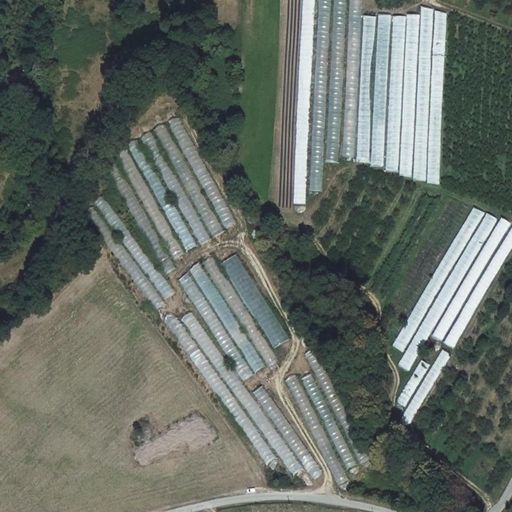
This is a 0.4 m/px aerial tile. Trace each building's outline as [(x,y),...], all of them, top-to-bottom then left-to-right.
[(258,67),(259,0),(247,0),(245,66),(258,67)] [(288,66),(290,67),(291,0),(279,0),(274,202),(285,202),(288,97),(287,97),(287,80),(288,66)] [(302,0),(294,204),(306,205),(315,0),(302,0)] [(319,0),(310,190),(322,191),(331,0),(319,0)] [(333,0),(325,162),(338,163),(346,0),(333,0)] [(348,0),(342,157),(355,157),(361,0),(348,0)] [(414,181),(426,181),(434,8),(422,8),(414,181)] [(427,184),(439,184),(448,12),(435,11),(427,184)] [(378,14),(371,166),(384,166),(392,15),(378,14)] [(398,177),(411,177),(419,15),(407,14),(398,177)] [(356,162),(369,162),(376,17),(363,16),(356,162)] [(393,16),(386,171),(397,171),(405,17),(393,16)] [(245,94),(256,93),(255,82),(244,83),(245,94)] [(166,123),(225,230),(237,223),(178,116),(166,123)] [(153,131),(213,238),(225,231),(165,124),(153,131)] [(244,128),(244,180),(255,180),(255,128),(244,128)] [(140,138),(199,245),(211,239),(152,132),(140,138)] [(127,144),(186,251),(197,245),(139,138),(127,144)] [(117,154),(173,260),(185,254),(128,148),(117,154)] [(107,166),(166,274),(176,268),(117,160),(107,166)] [(93,202),(165,299),(175,292),(103,195),(93,202)] [(84,211),(156,310),(166,303),(93,204),(84,211)] [(483,213),(474,208),(393,345),(403,351),(483,213)] [(497,219),(487,213),(399,365),(409,371),(497,219)] [(511,224),(501,218),(431,336),(442,342),(511,224)] [(511,248),(511,227),(444,343),(453,348),(511,248)] [(235,254),(220,264),(274,349),(290,339),(235,254)] [(213,256),(203,262),(268,368),(279,361),(213,256)] [(199,265),(190,271),(256,371),(264,365),(199,265)] [(188,275),(179,281),(244,380),(253,374),(188,275)] [(163,321),(267,466),(278,459),(173,313),(163,321)] [(182,321),(293,476),(303,469),(191,314),(182,321)] [(452,355),(443,349),(400,421),(409,426),(452,355)] [(312,351),(305,354),(361,462),(368,458),(312,351)] [(395,402),(404,407),(430,365),(421,359),(395,402)] [(312,374),(301,379),(347,471),(358,466),(312,374)] [(295,376),(285,381),(340,485),(349,480),(295,376)] [(251,392),(313,479),(323,472),(262,385),(251,392)]
